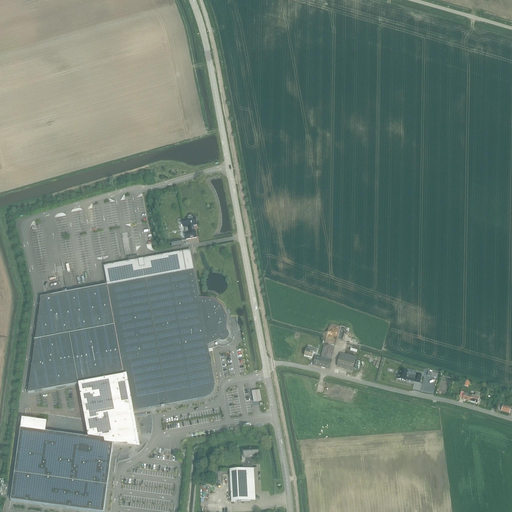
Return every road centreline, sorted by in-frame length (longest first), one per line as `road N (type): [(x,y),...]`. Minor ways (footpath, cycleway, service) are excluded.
road 1 (secondary): [(265,365),(192,0)]
road 2 (unclassified): [(511,420),(287,363),(265,365)]
road 3 (secondary): [(290,511),(265,365)]
